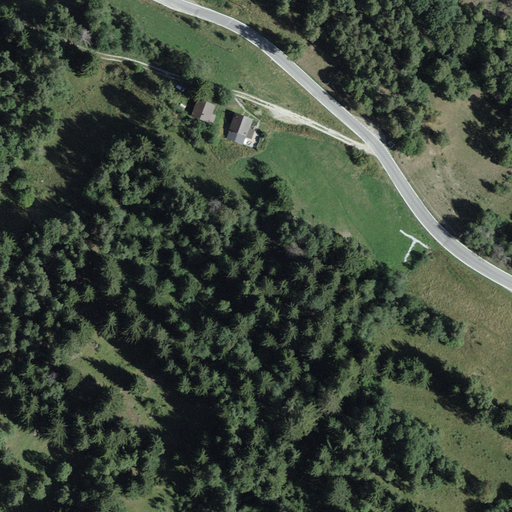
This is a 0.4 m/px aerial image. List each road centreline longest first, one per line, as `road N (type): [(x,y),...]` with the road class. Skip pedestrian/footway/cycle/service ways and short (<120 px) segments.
road 1 (tertiary): [(511,283),(441,241),(381,149),(241,28),(159,0)]
road 2 (track): [(381,149),(359,149),(53,41),(0,12)]
